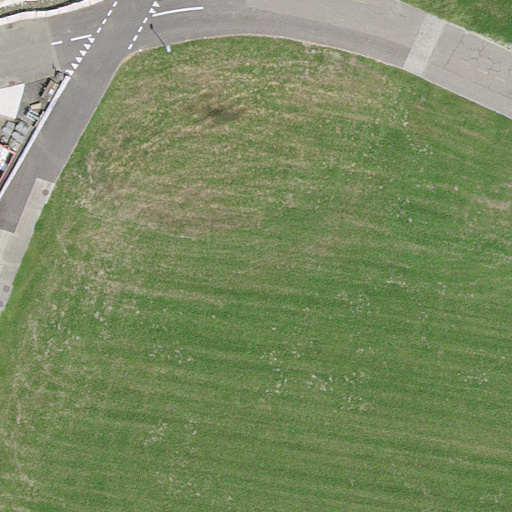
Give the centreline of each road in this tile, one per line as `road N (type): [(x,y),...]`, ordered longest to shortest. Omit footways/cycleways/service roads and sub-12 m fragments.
road 1 (unclassified): [(511,83),(444,51),(287,7),(139,11)]
road 2 (track): [(139,11),(34,167),(0,271)]
road 3 (track): [(139,11),(0,49)]
